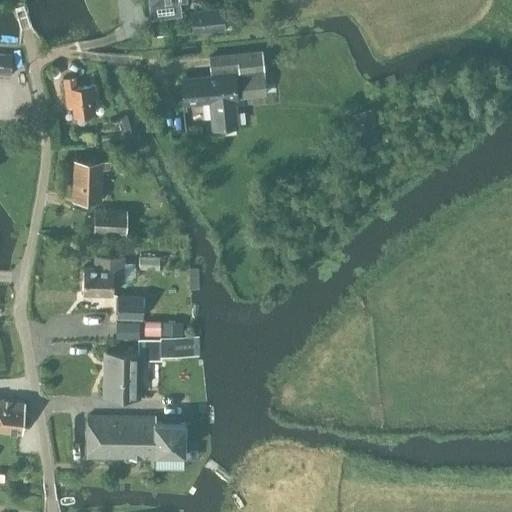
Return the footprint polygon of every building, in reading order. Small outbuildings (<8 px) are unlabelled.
[(148,0),(151,18),(181,15),(180,2),(188,1),(187,0),(148,0)] [(195,32),(223,29),(220,8),(192,12),(195,32)] [(237,125),(234,97),(236,97),(236,96),(266,93),(261,50),(209,56),(211,76),(182,79),(184,103),(210,100),(213,128),(237,125)] [(11,55),(0,54),(0,73),(10,74),(11,55)] [(76,87),(75,77),(63,78),(66,104),(72,104),(73,115),(93,113),(91,98),(97,98),(95,84),(76,87)] [(355,111),(363,141),(379,137),(372,107),(355,111)] [(100,201),(102,160),(74,159),(72,200),(100,201)] [(126,234),(127,210),(94,209),(93,233),(126,234)] [(123,279),(123,255),(95,255),(95,266),(83,266),(82,293),(112,294),(113,279),(123,279)] [(159,256),(138,256),(138,269),(159,269),(159,256)] [(142,297),(119,296),(118,318),(142,319),(142,297)] [(161,322),(146,322),(145,322),(145,334),(161,334),(161,322)] [(182,322),(161,322),(161,334),(182,334),(182,322)] [(139,340),(139,323),(117,323),(116,340),(139,340)] [(106,352),(106,396),(138,397),(138,366),(149,366),(149,359),(160,359),(160,356),(163,356),(199,356),(199,337),(193,337),(160,337),(160,339),(139,339),(139,340),(138,353),(106,352)] [(0,429),(22,432),(25,402),(0,399),(0,429)] [(86,457),(155,458),(155,451),(183,452),(183,423),(155,423),(156,416),(87,416),(86,457)]
